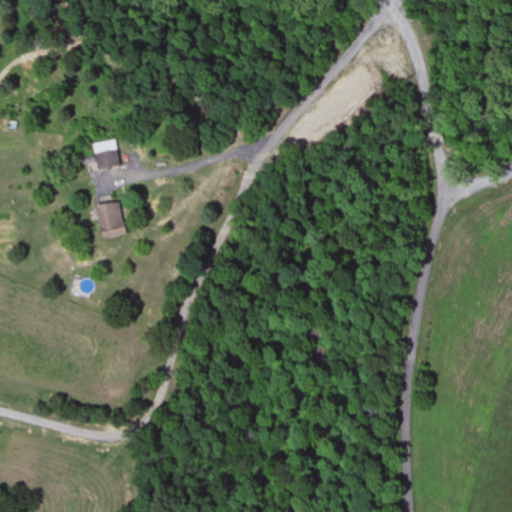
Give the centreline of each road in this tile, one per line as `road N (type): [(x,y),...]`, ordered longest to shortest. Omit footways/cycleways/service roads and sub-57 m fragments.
road 1 (residential): [(395,15),(264,156),(201,283),(160,402),(140,428),(100,439),(0,415)]
road 2 (residential): [(408,511),(405,408),(439,200)]
road 3 (residential): [(439,200),(441,166),(422,77),(385,0)]
